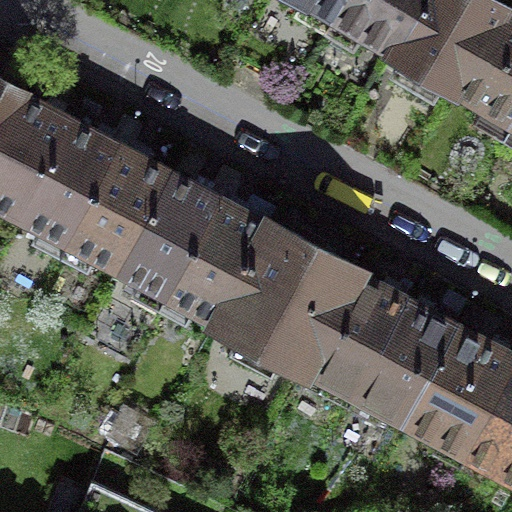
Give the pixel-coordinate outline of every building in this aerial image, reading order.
[(312,0),(335,13),(342,0),(312,0)] [(342,0),(335,13),(324,31),(353,48),(363,30),(392,48),(391,50),(393,52),(424,0),(342,0)] [(494,0),(424,0),(393,52),(403,57),(392,76),(432,99),(443,81),(453,87),(502,4),(494,0)] [(504,6),(502,4),(453,87),(455,89),(457,86),(511,119),(511,16),(502,10),(504,6)] [(0,132),(23,90),(0,78),(0,132)] [(0,201),(19,212),(70,118),(47,106),(24,94),(25,92),(23,90),(0,132),(0,201)] [(94,131),(70,118),(19,212),(69,238),(119,144),(94,131)] [(511,123),(503,138),(511,143),(511,123)] [(144,158),(119,144),(69,238),(118,264),(168,171),(144,158)] [(193,184),(168,171),(118,264),(168,291),(218,197),(193,184)] [(241,210),(218,197),(168,291),(215,316),(213,320),(215,321),(270,219),(268,218),(265,222),(241,210)] [(215,321),(303,369),(359,266),(317,244),(270,219),(215,321)] [(355,390),(406,297),(382,285),(359,272),(361,268),(359,266),(303,369),(306,370),(308,365),(355,390)] [(430,310),(406,297),(355,390),(405,417),(455,323),(430,310)] [(511,353),(486,340),(455,323),(405,417),(466,450),(511,365),(511,353)] [(511,365),(466,450),(511,474),(511,365)] [(160,511),(91,479),(78,511),(160,511)] [(77,511),(85,492),(59,482),(52,500),(46,511),(77,511)]
